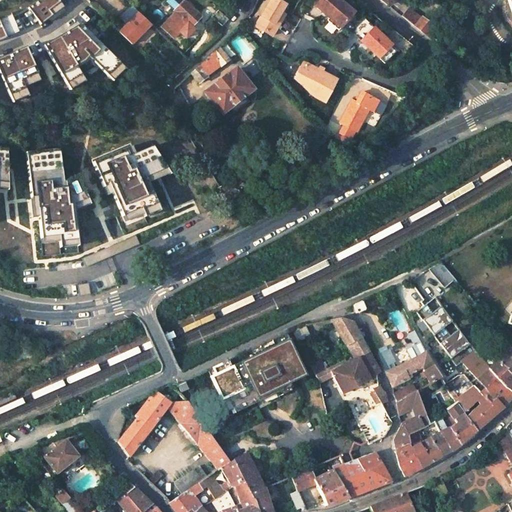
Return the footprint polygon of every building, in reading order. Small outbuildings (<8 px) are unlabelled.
[(64,7),(58,0),(38,0),(28,8),(30,10),(38,21),(41,25),(64,7)] [(200,17),(184,0),(174,10),(175,12),(161,27),(173,38),(187,23),(191,27),(200,17)] [(275,0),(269,0),(255,26),(271,36),(280,21),(277,19),(280,12),(284,5),(275,0)] [(353,12),(339,0),(318,0),(314,5),(328,18),(340,28),(353,12)] [(511,0),(504,0),(504,1),(502,6),(502,12),(503,14),(504,18),(507,22),(510,25),(511,25),(511,0)] [(131,45),(152,25),(140,13),(139,13),(132,6),(120,17),(127,25),(119,33),(131,45)] [(408,8),(401,16),(425,35),(432,27),(421,18),(420,18),(408,8)] [(38,21),(30,10),(24,14),(32,25),(38,21)] [(228,19),(218,10),(212,16),(221,26),(228,19)] [(0,40),(19,32),(10,13),(0,17),(0,40)] [(326,20),(338,30),(340,28),(328,18),(326,20)] [(361,41),(378,58),(386,50),(391,45),(373,28),(363,18),(351,30),(361,41)] [(111,81),(124,69),(81,24),(44,46),(69,90),(85,81),(81,75),(97,66),(111,81)] [(191,73),(187,76),(194,84),(198,82),(198,83),(206,76),(219,65),(220,66),(235,54),(225,41),(218,47),(191,73)] [(25,47),(0,58),(0,90),(5,89),(9,98),(26,92),(24,88),(22,82),(37,75),(25,47)] [(386,50),(378,58),(384,64),(391,56),(386,50)] [(307,91),(313,97),(324,102),(335,80),(319,72),(315,70),(306,65),(299,67),(295,75),(298,77),(311,83),(307,91)] [(236,69),(206,93),(221,112),(251,89),(236,69)] [(22,82),(24,88),(40,81),(37,75),(22,82)] [(296,81),(307,91),(311,83),(298,77),(296,81)] [(26,92),(9,98),(11,104),(28,96),(26,92)] [(351,100),(340,123),(345,126),(342,132),(350,136),(352,130),(356,132),(368,109),(372,111),(377,101),(360,92),(355,102),(351,100)] [(122,216),(140,208),(141,210),(156,204),(147,183),(145,177),(166,168),(152,145),(134,152),(128,155),(125,148),(92,162),(103,187),(109,185),(112,194),(122,216)] [(128,155),(134,152),(131,146),(125,148),(128,155)] [(87,199),(77,177),(62,182),(59,149),(26,152),(31,198),(36,197),(38,217),(40,238),(58,236),(59,242),(77,240),(74,209),(73,205),(87,199)] [(145,177),(147,183),(169,174),(166,168),(145,177)] [(109,185),(103,187),(107,196),(112,194),(109,185)] [(73,205),(74,209),(78,209),(89,205),(87,199),(73,205)] [(140,208),(122,216),(125,222),(142,214),(144,218),(159,211),(156,204),(141,210),(140,208)] [(139,244),(135,236),(126,240),(129,248),(139,244)] [(77,246),(77,240),(59,242),(59,248),(77,246)] [(129,248),(126,240),(111,246),(115,255),(129,248)] [(115,255),(111,246),(82,259),(85,267),(111,256),(115,255)] [(394,248),(384,254),(390,265),(400,259),(394,248)] [(439,262),(427,269),(444,288),(448,285),(451,288),(455,284),(452,281),(454,279),(439,262)] [(421,279),(409,280),(422,300),(420,302),(423,306),(435,297),(421,279)] [(88,283),(77,285),(79,296),(90,294),(88,283)] [(402,288),(392,287),(400,302),(408,296),(402,288)] [(466,293),(460,298),(468,308),(475,303),(466,293)] [(360,302),(352,305),(355,313),(363,310),(360,302)] [(340,318),(331,319),(346,345),(349,344),(357,358),(367,352),(351,321),(340,318)] [(436,342),(447,358),(466,344),(456,329),(436,342)] [(431,366),(425,352),(414,331),(409,333),(412,339),(413,339),(414,342),(404,347),(410,360),(394,367),(392,363),(394,362),(388,348),(376,354),(392,387),(410,377),(408,373),(419,368),(421,371),(431,366)] [(232,370),(228,361),(207,370),(227,411),(228,415),(254,403),(257,409),(280,399),(277,392),(280,391),(278,387),(302,376),(297,367),(300,366),(285,334),(259,346),(263,355),(256,358),(255,356),(243,361),(244,364),(232,370)] [(506,347),(495,360),(511,377),(511,357),(510,356),(511,352),(511,339),(509,343),(506,347)] [(480,358),(471,345),(460,355),(469,367),(467,369),(475,378),(488,369),(484,363),(480,357),(480,358)] [(434,346),(425,352),(431,366),(439,378),(443,385),(453,379),(442,359),(443,359),(434,346)] [(310,366),(317,379),(319,383),(332,376),(342,394),(377,374),(378,373),(367,352),(357,358),(351,361),(350,359),(346,362),(344,359),(333,366),(325,370),(320,361),(310,366)] [(490,357),(484,363),(488,369),(495,360),(490,357)] [(495,360),(488,369),(495,379),(505,388),(506,387),(511,392),(511,377),(495,360)] [(431,366),(421,371),(422,372),(430,384),(439,378),(431,366)] [(488,369),(475,378),(480,384),(475,390),(490,404),(495,399),(503,408),(511,396),(511,392),(506,387),(505,388),(495,379),(488,369)] [(207,370),(202,373),(222,414),(227,411),(207,370)] [(468,381),(449,394),(454,402),(457,399),(468,416),(466,418),(475,431),(503,408),(495,399),(490,404),(475,390),(469,383),(468,381)] [(183,382),(176,385),(179,392),(187,389),(183,382)] [(411,384),(392,394),(396,402),(415,391),(411,384)] [(379,386),(372,389),(381,404),(382,404),(386,402),(383,392),(379,386)] [(401,423),(401,424),(393,440),(394,449),(408,443),(407,435),(417,430),(424,427),(423,427),(428,424),(418,396),(416,391),(415,391),(396,402),(398,415),(411,410),(415,418),(401,423)] [(202,428),(186,403),(178,402),(178,399),(174,399),(175,402),(170,403),(156,392),(117,442),(127,456),(128,457),(166,407),(217,469),(220,467),(220,468),(228,463),(225,460),(202,428)] [(443,413),(440,415),(441,417),(447,429),(449,428),(459,444),(475,431),(466,418),(456,404),(449,409),(447,411),(446,411),(456,423),(452,425),(443,413)] [(441,417),(434,421),(440,433),(450,451),(459,444),(449,428),(447,429),(441,417)] [(85,424),(74,429),(78,439),(92,432),(87,423),(85,424)] [(430,438),(429,438),(423,441),(417,430),(407,435),(408,443),(411,449),(414,456),(420,469),(441,457),(440,455),(434,445),(430,438)] [(511,447),(502,431),(495,439),(499,444),(511,466),(511,465),(511,447)] [(450,451),(440,433),(430,438),(434,445),(440,455),(450,451)] [(64,440),(43,457),(55,474),(62,468),(70,462),(77,456),(64,440)] [(414,456),(411,449),(408,443),(394,449),(398,466),(404,477),(420,469),(414,456)] [(36,446),(29,449),(33,452),(36,456),(37,458),(42,455),(36,446)] [(314,480),(313,480),(320,494),(325,502),(325,505),(348,498),(391,482),(373,452),(342,464),(337,466),(336,465),(333,467),(334,470),(314,480)] [(230,457),(225,460),(228,463),(228,464),(232,462),(241,482),(248,495),(263,488),(246,454),(232,461),(230,457)] [(207,476),(203,479),(215,499),(225,492),(224,490),(230,486),(231,487),(233,486),(241,482),(232,462),(228,464),(228,463),(220,468),(220,467),(217,469),(207,476)] [(207,476),(199,466),(173,483),(181,495),(203,479),(207,476)] [(309,469),(291,476),(297,490),(301,501),(320,494),(313,480),(314,480),(309,469)] [(162,476),(156,471),(146,481),(152,486),(162,476)] [(440,478),(428,484),(433,501),(447,494),(440,478)] [(203,479),(181,495),(168,503),(174,511),(185,511),(190,509),(192,511),(195,511),(201,509),(211,501),(217,511),(236,511),(235,507),(227,491),(225,492),(215,499),(203,479)] [(123,485),(121,487),(126,493),(134,487),(128,481),(123,485)] [(241,482),(233,486),(241,509),(236,511),(256,511),(253,503),(248,495),(241,482)] [(424,485),(412,490),(415,498),(427,494),(424,485)] [(121,487),(107,498),(112,504),(117,500),(125,494),(126,493),(121,487)] [(126,493),(125,494),(139,511),(142,511),(151,504),(134,487),(126,493)] [(263,488),(248,495),(253,503),(256,511),(271,511),(264,488),(263,488)] [(14,489),(2,498),(9,506),(17,499),(28,511),(32,508),(14,489)] [(63,490),(56,496),(61,503),(68,498),(63,490)] [(297,490),(294,492),(302,511),(305,510),(301,501),(297,490)] [(411,511),(404,493),(368,507),(370,511),(411,511)] [(142,511),(139,511),(125,494),(117,500),(126,511),(149,511),(155,508),(151,504),(142,511)] [(217,511),(211,501),(201,509),(195,511),(192,511),(190,509),(185,511),(217,511)] [(291,511),(288,501),(280,504),(282,511),(291,511)]
